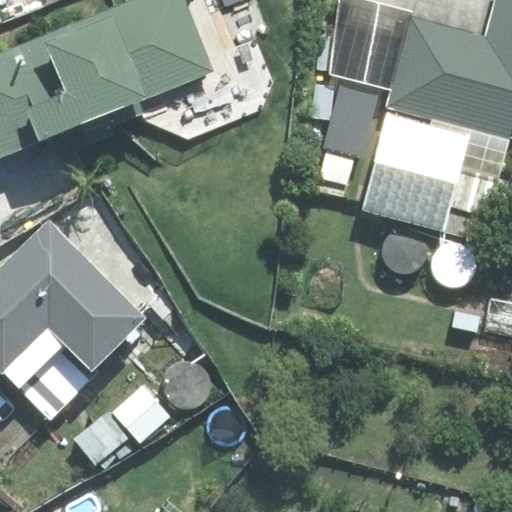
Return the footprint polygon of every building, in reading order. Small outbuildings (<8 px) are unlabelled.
[(175,0),(104,0),(0,42),(0,140),(67,114),(71,126),(128,102),(124,92),(201,61),(175,0)] [(402,11),(354,207),(488,239),(502,179),(488,174),(498,133),(511,135),(511,0),(484,0),(477,29),(402,11)] [(81,354),(130,308),(40,213),(0,250),(0,372),(37,413),(90,363),(81,354)] [(64,434),(88,460),(118,434),(95,406),(64,434)] [(86,480),(45,506),(48,511),(92,511),(103,506),(86,480)]
